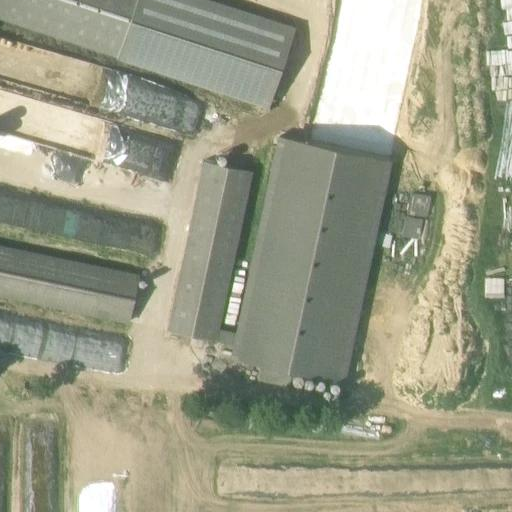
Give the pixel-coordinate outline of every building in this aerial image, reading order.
[(293,30),(200,0),(0,0),(0,18),(268,107),(293,30)] [(334,0),(309,145),(392,163),(422,0),(334,0)] [(0,37),(0,78),(89,101),(95,78),(102,80),(106,64),(0,37)] [(254,172),(202,161),(174,285),(165,330),(233,345),(230,359),(260,366),(257,380),(289,387),(292,372),(345,383),(365,287),(392,163),(309,145),(277,138),(245,285),(235,333),(219,329),(230,285),(254,172)] [(39,155),(34,194),(160,211),(165,172),(39,155)] [(138,276),(0,246),(0,296),(128,324),(136,285),(138,276)]
